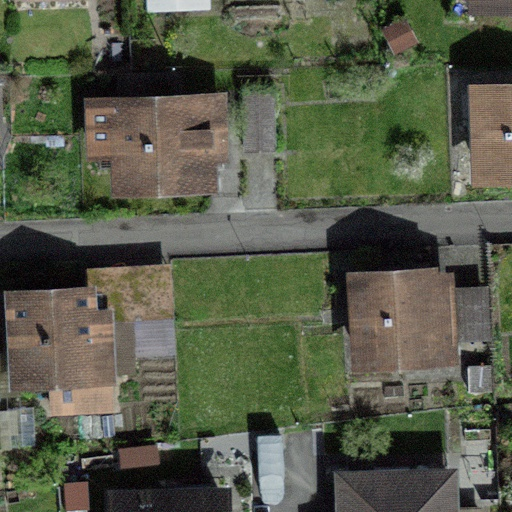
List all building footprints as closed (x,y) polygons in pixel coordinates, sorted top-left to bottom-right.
[(196,0),(147,0),(147,9),(197,8),(196,0)] [(511,0),(480,0),(481,20),(511,19),(511,0)] [(511,87),(488,88),(491,191),(511,190),(511,87)] [(220,88),(106,92),(110,191),(224,186),(220,88)] [(271,89),(243,90),(244,150),(272,150),(271,89)] [(92,290),(20,293),(24,393),(64,391),(66,416),(139,413),(136,335),(186,332),(183,269),(92,273),(92,290)] [(465,270),(358,278),(365,377),(473,369),(465,270)] [(471,511),(471,476),(349,479),(350,511),(471,511)] [(256,511),(256,497),(129,495),(128,511),(256,511)]
